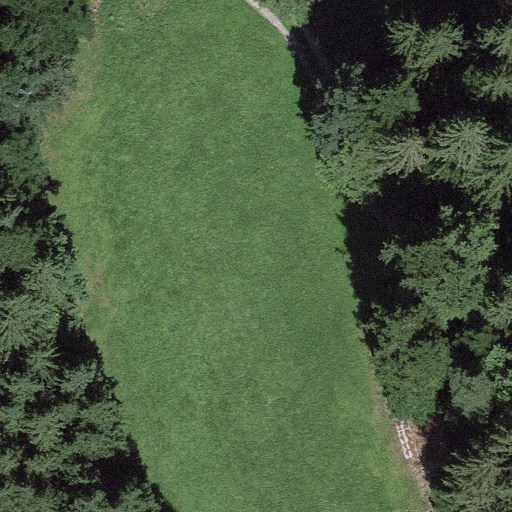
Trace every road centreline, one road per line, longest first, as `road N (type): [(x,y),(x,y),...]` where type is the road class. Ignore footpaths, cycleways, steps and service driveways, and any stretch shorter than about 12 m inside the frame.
road 1 (track): [(511,214),(480,228),(395,223),(362,174),(300,32),(270,0)]
road 2 (track): [(282,511),(290,433),(331,321),(395,223)]
